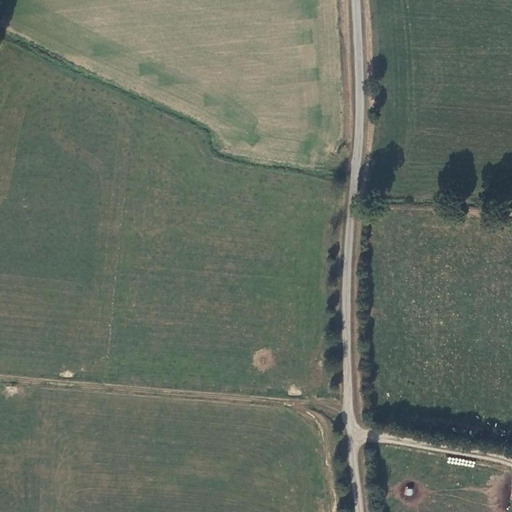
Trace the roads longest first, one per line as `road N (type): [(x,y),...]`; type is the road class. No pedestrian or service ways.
road 1 (track): [(351,409),(0,379)]
road 2 (track): [(511,461),(354,435)]
